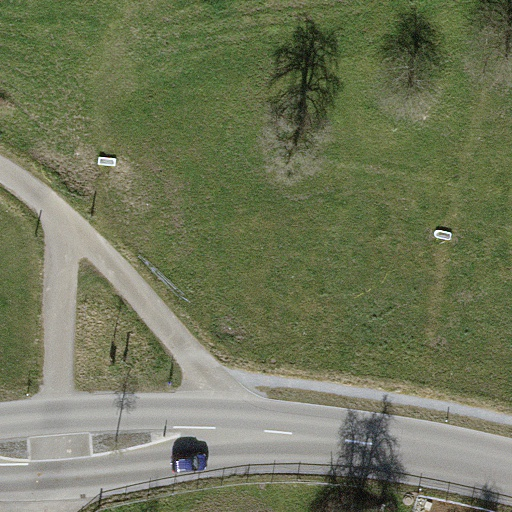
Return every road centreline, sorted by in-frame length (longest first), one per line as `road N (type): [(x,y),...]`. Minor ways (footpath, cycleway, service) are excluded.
road 1 (tertiary): [(511,473),(345,441),(222,434),(0,450)]
road 2 (track): [(222,434),(189,351),(66,218),(0,173)]
road 3 (track): [(38,511),(58,446),(66,218)]
